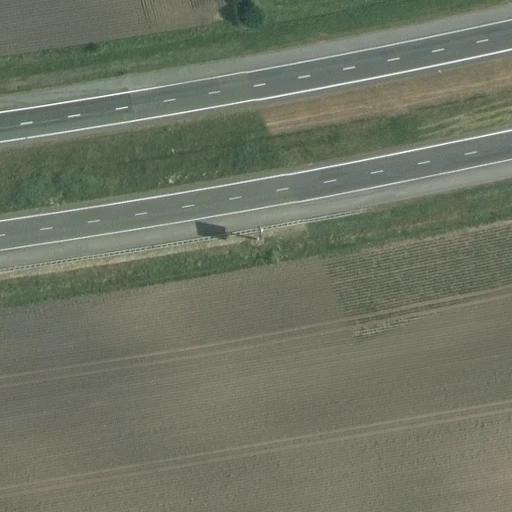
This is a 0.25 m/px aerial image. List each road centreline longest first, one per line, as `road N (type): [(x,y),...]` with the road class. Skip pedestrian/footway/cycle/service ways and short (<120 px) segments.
road 1 (motorway): [(511,18),(0,119)]
road 2 (motorway): [(0,232),(511,138)]
